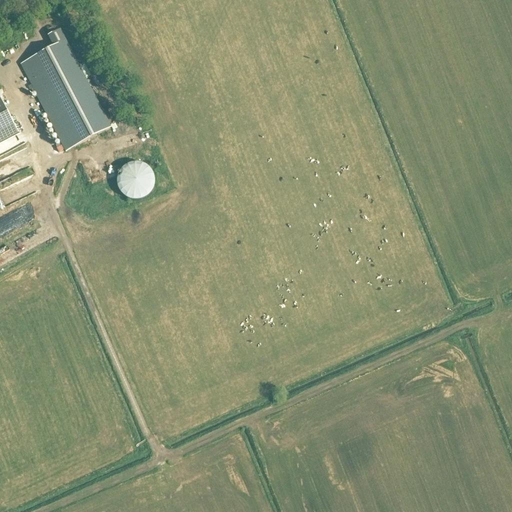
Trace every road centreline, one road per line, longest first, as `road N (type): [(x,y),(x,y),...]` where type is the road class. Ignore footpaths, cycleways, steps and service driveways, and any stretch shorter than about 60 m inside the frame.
road 1 (track): [(42,511),(461,325)]
road 2 (track): [(60,236),(159,458)]
